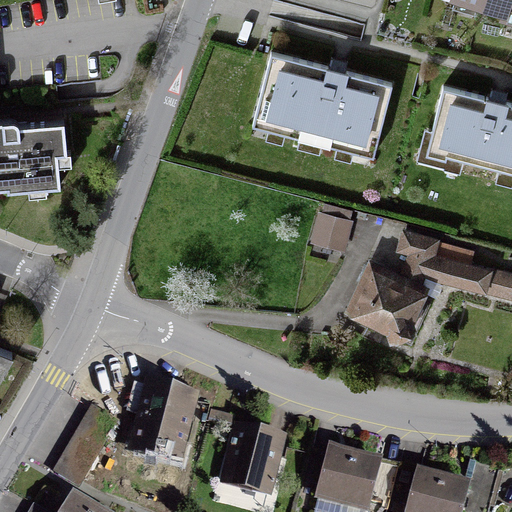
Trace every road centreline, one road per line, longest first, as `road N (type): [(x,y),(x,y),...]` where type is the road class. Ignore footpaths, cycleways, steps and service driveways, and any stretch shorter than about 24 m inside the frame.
road 1 (unclassified): [(511,418),(440,417),(294,384),(93,305)]
road 2 (tertiary): [(93,305),(199,0)]
road 3 (tertiary): [(0,473),(93,305)]
